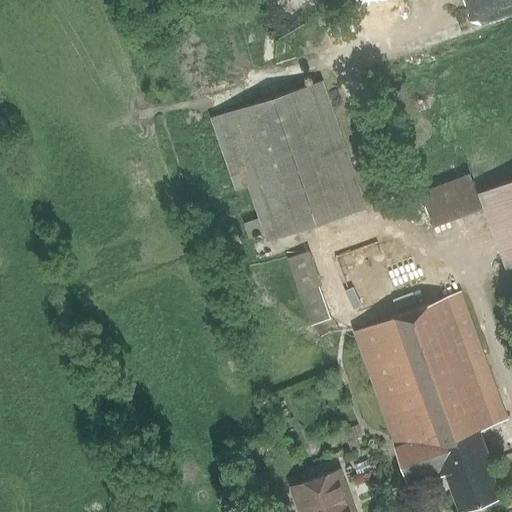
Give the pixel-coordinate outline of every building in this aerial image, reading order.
[(329,77),(216,113),(238,184),(251,180),(269,240),(371,208),(329,77)] [(433,90),(401,97),(415,157),(446,149),(433,90)] [(472,172),(424,190),(437,224),(485,206),(472,172)] [(511,176),(482,188),(511,265),(511,264),(511,176)] [(312,246),(288,254),(311,324),(335,317),(312,246)] [(511,411),(467,291),(356,333),(411,479),(445,466),(461,509),(507,491),(481,424),(511,412),(511,411)] [(361,511),(343,464),(293,483),(303,511),(361,511)]
